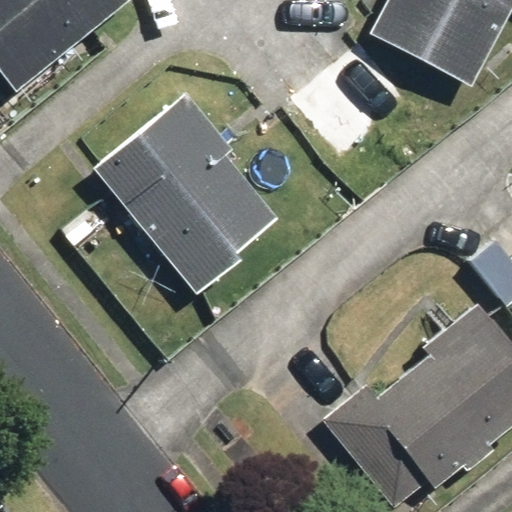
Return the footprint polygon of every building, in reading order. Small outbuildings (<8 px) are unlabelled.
[(0,0),(0,75),(12,91),(124,0),(0,0)] [(380,0),(364,32),(467,85),(511,0),(380,0)] [(341,162),(411,103),(359,41),(289,100),(341,162)] [(179,91),(87,166),(191,293),(233,258),(228,252),(271,217),(219,153),(226,148),(179,91)] [(317,420),(390,508),(423,481),(429,487),(456,464),(462,471),(490,448),(484,442),(511,418),(511,353),(469,302),(418,344),(425,352),(371,397),(360,383),(317,420)]
